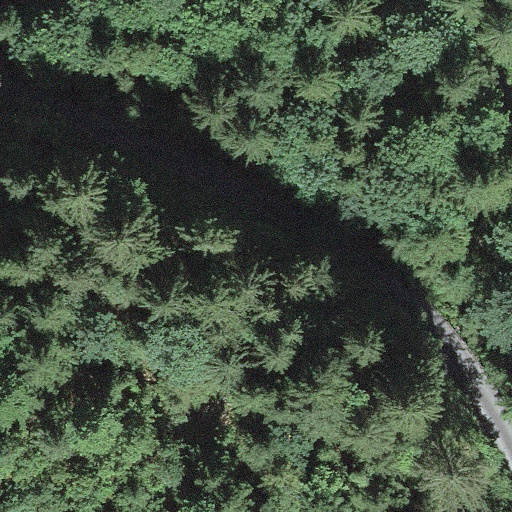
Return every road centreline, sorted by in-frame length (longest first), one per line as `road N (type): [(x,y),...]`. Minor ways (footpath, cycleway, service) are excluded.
road 1 (track): [(511,446),(472,377),(293,214),(0,82)]
road 2 (track): [(421,0),(511,118)]
